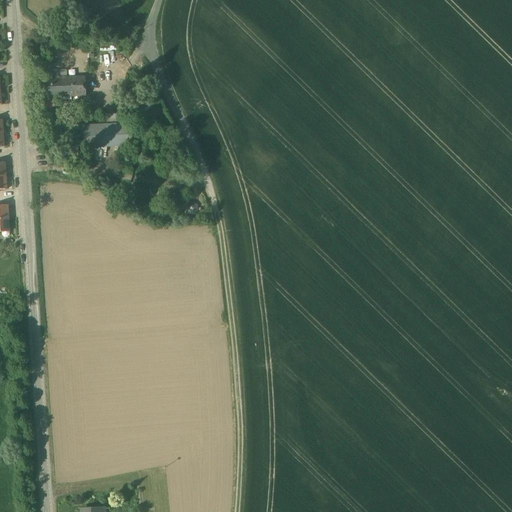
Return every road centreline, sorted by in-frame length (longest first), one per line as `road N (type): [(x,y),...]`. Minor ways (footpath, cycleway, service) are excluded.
road 1 (track): [(237,511),(231,299),(215,207),(153,61),(148,30),(158,0)]
road 2 (secondary): [(47,511),(13,0)]
